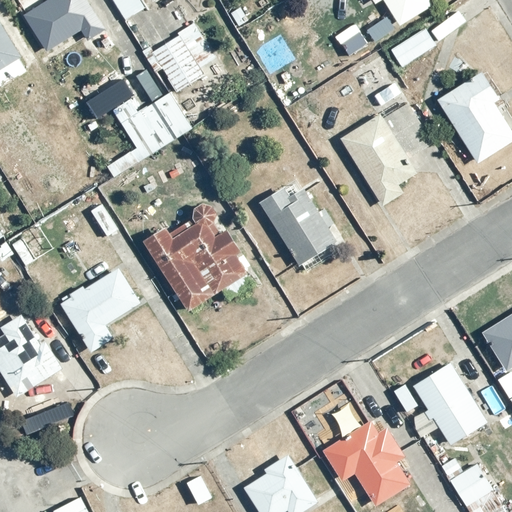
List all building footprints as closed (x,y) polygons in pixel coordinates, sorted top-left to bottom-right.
[(19,0),(28,14),(26,16),(49,52),(83,31),(90,42),(92,41),(99,53),(117,42),(89,0),(19,0)] [(114,0),(127,20),(147,8),(142,0),(114,0)] [(374,0),(377,4),(383,0),(386,0),(402,25),(435,5),(432,0),(374,0)] [(0,82),(2,86),(29,69),(23,59),(26,57),(0,15),(0,82)] [(377,21),(358,33),(366,45),(385,33),(377,21)] [(196,23),(147,56),(157,73),(164,68),(179,92),(207,74),(202,68),(218,58),(196,23)] [(428,27),(392,49),(404,67),(439,45),(428,27)] [(118,68),(89,86),(97,99),(125,81),(118,68)] [(139,75),(153,98),(165,91),(151,68),(139,75)] [(485,72),(440,100),(480,163),(511,142),(511,127),(497,102),(501,100),(485,72)] [(171,92),(140,112),(131,98),(113,109),(139,147),(110,166),(116,178),(195,128),(171,92)] [(383,113),(342,138),(384,206),(407,193),(401,184),(420,173),(411,159),(436,143),(410,103),(385,117),(383,113)] [(287,187),(261,202),(301,266),(304,265),(308,272),(331,258),(326,250),(340,242),(331,227),(335,224),(326,209),(321,212),(306,188),(293,196),(287,187)] [(169,227),(147,241),(191,311),(251,273),(239,255),(244,252),(230,229),(223,234),(217,224),(220,217),(217,208),(209,204),(199,207),(195,213),(196,218),(172,233),(169,227)] [(74,297),(63,303),(93,352),(117,338),(108,324),(144,303),(122,267),(87,288),(86,286),(72,294),(74,297)] [(511,367),(511,312),(484,331),(509,369),(511,367)] [(8,333),(0,338),(0,364),(20,397),(66,369),(49,341),(44,344),(26,314),(4,327),(8,333)] [(451,361),(414,384),(429,408),(426,410),(431,418),(434,416),(451,444),(489,421),(451,361)] [(343,479),(356,471),(377,505),(413,483),(399,461),(407,456),(389,426),(380,431),(372,420),(324,450),(343,479)] [(268,472),(246,486),(262,511),(283,511),(289,509),(290,511),(301,511),(320,501),(290,452),(265,467),(268,472)] [(479,463),(452,479),(471,511),(494,511),(505,505),(479,463)] [(88,511),(80,497),(53,510),(53,511),(88,511)]
